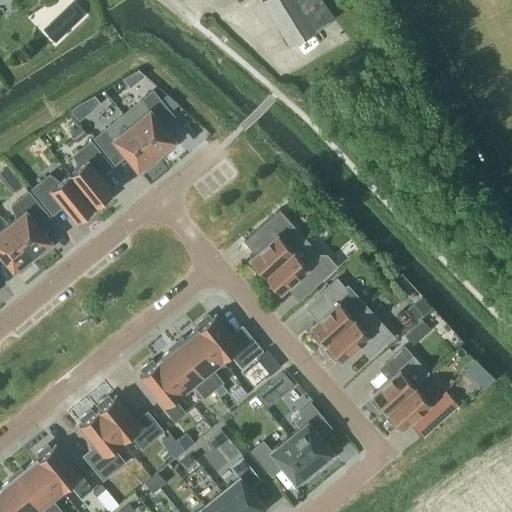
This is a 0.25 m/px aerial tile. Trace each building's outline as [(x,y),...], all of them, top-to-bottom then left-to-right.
[(262,0),(290,46),(319,28),(336,18),(322,0),(262,0)] [(56,41),(82,16),(71,6),(46,30),(56,41)] [(124,78),(130,85),(143,74),(137,70),(124,78)] [(134,104),(123,113),(159,157),(162,154),(163,156),(176,145),(172,141),(175,139),(163,124),(159,119),(170,110),(153,89),(134,104)] [(72,111),(79,120),(90,111),(82,101),(71,110),(72,111)] [(111,122),(93,137),(110,158),(122,149),(126,154),(138,169),(141,167),(144,171),(156,161),(155,160),(159,157),(123,113),(111,122)] [(87,134),(80,125),(70,133),(76,142),(87,134)] [(69,173),(97,208),(112,196),(109,193),(113,190),(97,169),(107,161),(91,140),(74,153),(79,165),(69,173)] [(82,221),(97,208),(69,173),(59,181),(49,173),(32,187),(48,208),(59,200),(76,220),(79,217),(82,221)] [(22,184),(15,176),(4,184),(11,192),(22,184)] [(7,224),(35,258),(49,246),(47,243),(51,240),(34,221),(45,212),(28,191),(11,205),(16,216),(7,224)] [(279,209),(244,240),(244,241),(245,241),(253,249),(257,245),(260,248),(254,253),(249,257),(252,261),(249,263),(262,277),(292,250),(306,238),(279,209)] [(20,270),(35,258),(7,224),(0,228),(0,254),(14,271),(17,267),(20,270)] [(292,250),(262,277),(274,291),(277,288),(280,291),(286,286),(303,272),(315,286),(337,266),(329,256),(327,253),(320,253),(306,238),(292,250)] [(313,328),(310,331),(323,345),(353,318),(366,306),(348,285),(345,287),(336,277),(321,290),(334,305),(310,325),(313,328)] [(431,306),(421,296),(406,310),(416,321),(431,306)] [(353,318),(323,345),(335,358),(338,356),(341,359),(364,339),(374,351),(393,334),(367,305),(366,306),(353,318)] [(196,328),(222,359),(230,352),(241,365),(251,358),(215,314),(210,318),(207,314),(197,322),(200,326),(198,328),(197,327),(196,328)] [(413,327),(405,334),(413,343),(421,336),(413,327)] [(211,368),(222,359),(196,328),(177,344),(213,389),(221,399),(230,391),(211,368)] [(204,396),(213,389),(177,344),(157,360),(182,391),(193,383),(204,396)] [(387,379),(371,393),(374,396),(371,399),(384,412),(414,385),(428,373),(412,356),(414,355),(403,344),(377,367),(387,379)] [(182,391),(157,360),(156,361),(156,362),(154,363),(151,360),(141,368),(144,372),(139,376),(175,420),(184,412),(173,399),(182,391)] [(484,367),(474,378),(484,388),(494,377),(484,367)] [(256,393),(267,407),(281,395),(270,382),(256,393)] [(414,385),(384,412),(396,426),(399,424),(402,427),(435,398),(436,390),(428,389),(422,394),(414,385)] [(459,405),(446,390),(425,409),(438,424),(459,405)] [(147,412),(137,421),(116,395),(111,399),(108,395),(97,404),(100,407),(97,410),(122,440),(131,433),(142,447),(162,430),(147,412)] [(326,423),(310,402),(299,411),(306,420),(288,435),(316,469),(331,457),(328,454),(332,451),(316,432),(326,423)] [(122,440),(97,410),(94,413),(91,409),(80,417),(83,421),(78,425),(114,469),(124,461),(113,448),(122,440)] [(221,429),(207,440),(214,449),(228,438),(221,429)] [(177,439),(184,449),(194,442),(186,432),(177,439)] [(301,482),(316,469),(288,435),(270,450),(263,441),(252,449),(269,470),(279,462),(295,481),(299,478),(301,482)] [(36,458),(61,490),(70,482),(81,496),(91,488),(55,444),(50,448),(47,444),(36,453),(40,457),(37,458),(36,458)] [(190,453),(181,461),(186,467),(195,459),(190,453)] [(220,490),(238,511),(259,511),(267,506),(251,487),(261,479),(242,455),(229,466),(236,475),(219,488),(220,490)] [(50,498),(61,490),(36,458),(16,474),(46,511),(61,511),(50,498)] [(151,477),(159,487),(166,481),(158,472),(151,477)] [(46,511),(16,474),(0,487),(0,494),(14,511),(46,511)] [(152,492),(159,487),(151,477),(145,483),(152,492)] [(103,485),(95,491),(99,496),(107,489),(103,485)] [(238,511),(220,490),(219,488),(202,503),(203,504),(208,511),(238,511)] [(107,489),(99,496),(110,510),(118,503),(107,489)] [(0,511),(14,511),(0,494),(0,511)] [(120,511),(130,511),(134,509),(129,503),(120,511)] [(208,511),(203,504),(202,503),(190,511),(208,511)]
